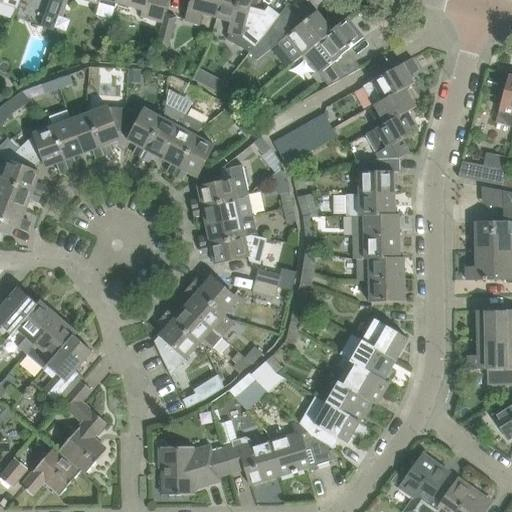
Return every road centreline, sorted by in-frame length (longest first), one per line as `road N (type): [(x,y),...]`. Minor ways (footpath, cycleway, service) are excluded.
road 1 (residential): [(483,10),(441,155),(438,348),(418,417)]
road 2 (residential): [(134,511),(137,419),(127,364),(101,300),(82,278)]
road 3 (residential): [(418,417),(366,487),(334,511)]
